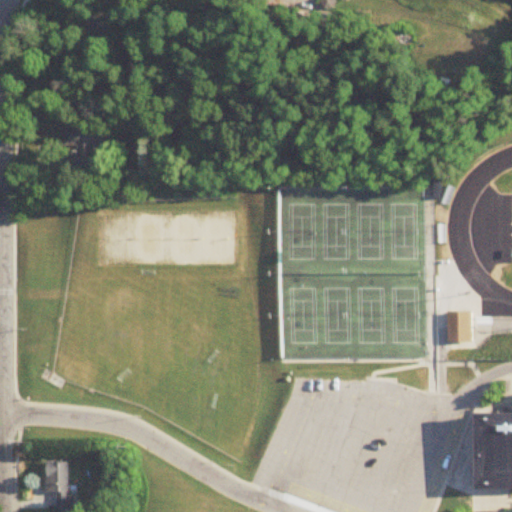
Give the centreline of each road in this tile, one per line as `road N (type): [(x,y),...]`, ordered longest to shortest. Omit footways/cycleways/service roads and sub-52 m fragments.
road 1 (residential): [(2,0),(2,312)]
road 2 (residential): [(2,312),(1,511)]
